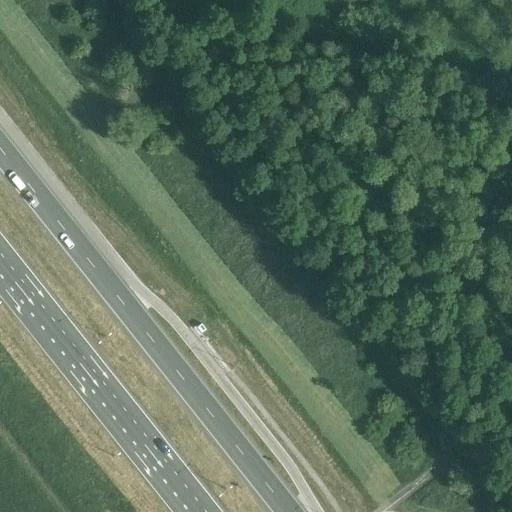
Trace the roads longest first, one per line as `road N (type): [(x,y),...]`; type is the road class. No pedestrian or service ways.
road 1 (trunk): [(288,511),(0,149)]
road 2 (trunk): [(0,253),(206,511)]
